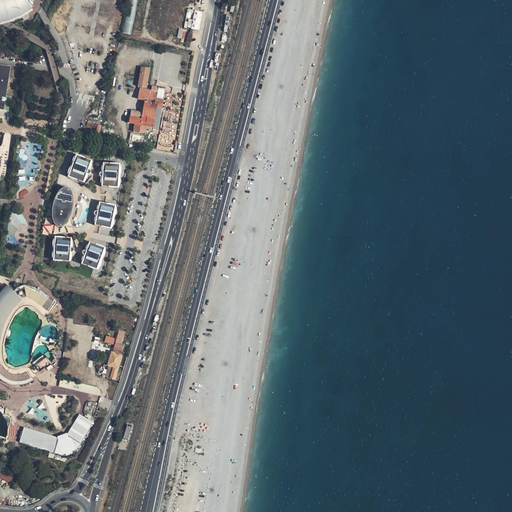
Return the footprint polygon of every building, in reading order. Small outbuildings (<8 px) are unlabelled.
[(0,0),(0,25),(6,24),(9,23),(21,18),(21,17),(31,11),(23,0),(0,0)] [(130,16),(126,16),(122,33),(131,35),(136,6),(132,5),(130,16)] [(185,28),(200,29),(202,11),(187,9),(185,28)] [(179,28),(177,37),(185,39),(186,29),(179,28)] [(7,90),(9,79),(9,78),(8,77),(9,67),(0,65),(0,109),(0,110),(3,110),(4,104),(5,96),(6,90),(7,90)] [(138,86),(146,88),(150,69),(142,67),(138,86)] [(140,88),(139,95),(138,99),(144,100),(141,111),(132,110),(131,109),(130,109),(130,110),(128,122),(135,124),(134,132),(140,133),(140,131),(146,132),(147,128),(159,130),(163,108),(164,100),(159,99),(160,92),(159,91),(159,89),(159,87),(155,86),(153,86),(152,90),(140,88)] [(90,132),(96,133),(98,125),(93,124),(94,121),(88,120),(87,127),(91,128),(90,132)] [(92,161),(77,156),(69,177),(85,182),(92,161)] [(121,165),(104,164),(102,188),(120,188),(121,165)] [(71,190),(67,188),(63,189),(60,191),(56,198),(54,205),(53,207),(53,215),(54,222),(56,225),(58,227),(61,227),(64,226),(69,221),(73,212),(74,202),(73,193),(71,190)] [(117,206),(101,202),(96,226),(113,230),(117,206)] [(46,219),(46,221),(44,221),(44,234),(53,234),(53,219),(46,219)] [(73,239),(55,238),(54,262),(71,262),(73,239)] [(106,249),(90,243),(82,265),(98,271),(106,249)] [(20,302),(21,301),(14,293),(10,289),(2,299),(0,301),(0,339),(0,336),(1,334),(4,326),(8,317),(9,316),(14,308),(17,305),(20,302)] [(74,326),(67,324),(66,332),(86,334),(86,327),(76,326),(76,324),(75,324),(74,326)] [(106,377),(115,379),(118,369),(122,355),(121,354),(123,345),(121,344),(124,332),(119,330),(116,343),(113,352),(112,352),(108,365),(109,365),(106,377)] [(3,366),(0,366),(0,373),(4,377),(7,380),(14,383),(20,383),(27,382),(31,380),(30,378),(27,373),(20,376),(19,376),(14,375),(9,373),(8,372),(3,366)] [(60,379),(59,386),(93,394),(100,395),(101,393),(96,387),(60,379)] [(21,437),(20,442),(63,454),(66,453),(67,455),(73,453),(72,451),(76,449),(90,426),(93,422),(88,419),(89,418),(85,416),(85,417),(82,415),(80,414),(68,433),(63,434),(57,436),(58,437),(24,427),(23,429),(23,432),(21,431),(20,437),(21,437)] [(127,439),(131,426),(127,424),(123,438),(127,439)] [(3,470),(0,476),(12,483),(15,476),(3,470)]
